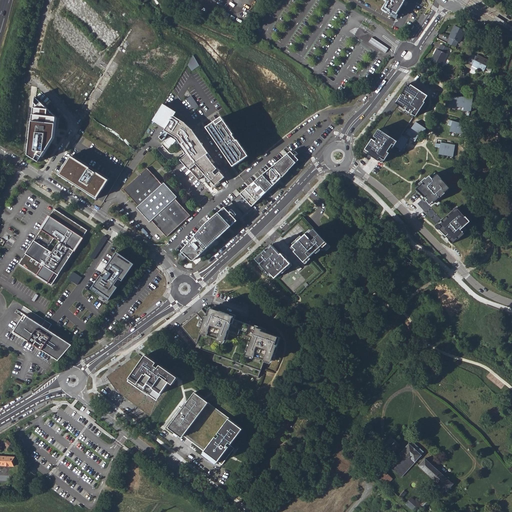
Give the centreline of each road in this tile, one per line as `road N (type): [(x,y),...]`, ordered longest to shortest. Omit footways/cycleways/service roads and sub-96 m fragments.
road 1 (residential): [(162,257),(301,129),(322,115),(364,110)]
road 2 (residential): [(344,165),(483,291),(511,303)]
road 3 (residential): [(229,511),(78,388)]
road 4 (unclassified): [(41,179),(137,25)]
road 5 (tertiary): [(210,271),(327,161)]
road 6 (unknown): [(75,124),(28,75),(48,0)]
road 7 (residential): [(162,257),(41,179)]
road 8 (tertiary): [(364,110),(443,3)]
road 9 (tertiary): [(77,373),(181,299)]
